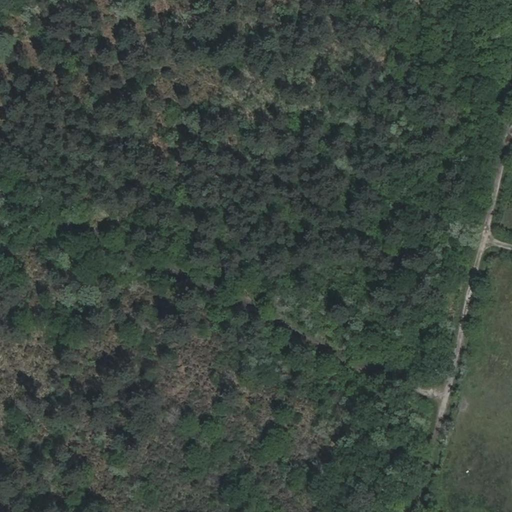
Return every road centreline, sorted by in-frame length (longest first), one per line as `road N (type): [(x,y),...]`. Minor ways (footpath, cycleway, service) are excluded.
road 1 (track): [(0,174),(303,342),(399,373),(448,403)]
road 2 (track): [(422,511),(511,126)]
